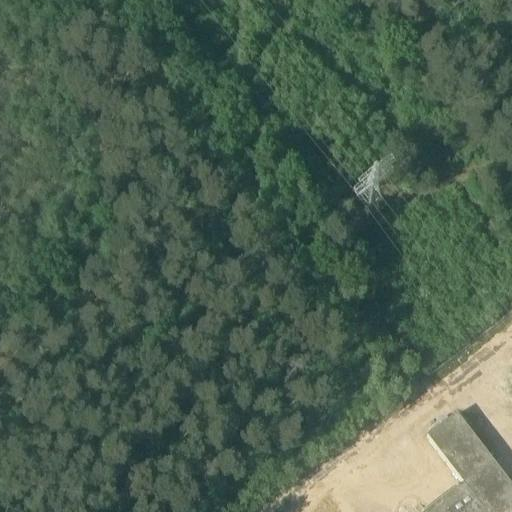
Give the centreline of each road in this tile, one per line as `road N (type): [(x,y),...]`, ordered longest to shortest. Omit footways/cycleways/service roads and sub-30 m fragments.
road 1 (track): [(267,30),(116,511)]
road 2 (track): [(267,30),(454,190)]
